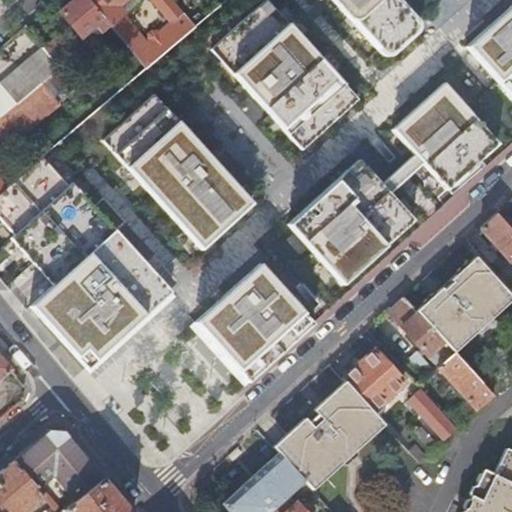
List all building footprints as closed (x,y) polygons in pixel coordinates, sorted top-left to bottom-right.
[(101,35),(111,27),(87,0),(75,0),(60,13),(81,38),(94,27),(101,35)] [(146,69),(177,42),(195,27),(172,0),(150,0),(170,23),(147,43),(118,8),(127,0),(87,0),(111,27),(146,69)] [(267,0),(266,0),(212,50),(303,149),(358,99),(267,0)] [(334,0),(379,50),(407,24),(384,0),(334,0)] [(511,6),(466,49),(511,98),(511,6)] [(44,50),(60,70),(78,55),(72,49),(64,54),(52,40),(42,48),(44,50)] [(0,87),(16,107),(60,70),(44,50),(0,87)] [(0,192),(5,188),(0,181),(0,146),(54,101),(77,127),(131,82),(133,79),(123,68),(85,99),(60,70),(16,107),(6,115),(0,120),(0,192)] [(446,82),(393,130),(418,158),(424,165),(430,172),(448,191),(501,143),(446,82)] [(155,95),(104,141),(203,250),(254,204),(155,95)] [(55,286),(117,231),(74,183),(69,187),(42,157),(5,188),(0,192),(0,217),(16,235),(12,239),(55,286)] [(424,165),(418,158),(384,188),(391,195),(397,201),(430,172),(424,165)] [(289,226),(343,285),(414,221),(397,201),(391,195),(384,188),(360,161),(289,226)] [(496,214),(480,229),(511,263),(511,261),(511,231),(510,229),(496,214)] [(117,231),(55,286),(31,307),(88,370),(170,296),(174,293),(117,231)] [(443,342),(453,354),(454,355),(473,338),(467,331),(488,313),(494,319),(511,302),(511,300),(474,258),(416,311),(436,334),(443,342)] [(260,265),(196,324),(250,384),(315,325),(287,295),(260,265)] [(404,298),(388,313),(420,349),(436,334),(416,311),(404,298)] [(467,331),(473,338),(484,328),(494,319),(488,313),(467,331)] [(420,349),(427,357),(443,342),(436,334),(420,349)] [(427,357),(437,368),(453,354),(443,342),(427,357)] [(343,380),(346,384),(372,413),(404,384),(375,351),(343,380)] [(453,354),(437,368),(477,412),(492,399),(454,355),(453,354)] [(0,357),(0,378),(10,370),(0,357)] [(346,384),(274,449),(279,455),(303,483),(310,490),(338,466),(332,459),(351,441),(357,449),(383,425),(372,413),(346,384)] [(455,431),(419,391),(409,400),(417,410),(416,411),(443,442),(455,431)] [(72,501),(100,478),(61,433),(47,432),(11,462),(34,490),(51,476),(72,501)] [(332,459),(338,466),(347,458),(357,449),(351,441),(332,459)] [(404,449),(417,464),(423,459),(410,444),(404,449)] [(511,511),(511,454),(505,451),(492,477),(482,473),(468,501),(492,511),(511,511)] [(271,511),(303,483),(279,455),(222,505),(228,511),(271,511)] [(0,511),(52,511),(34,490),(11,462),(0,471),(0,511)] [(128,511),(100,478),(72,501),(60,511),(61,511),(128,511)] [(492,511),(468,501),(462,511),(492,511)]
